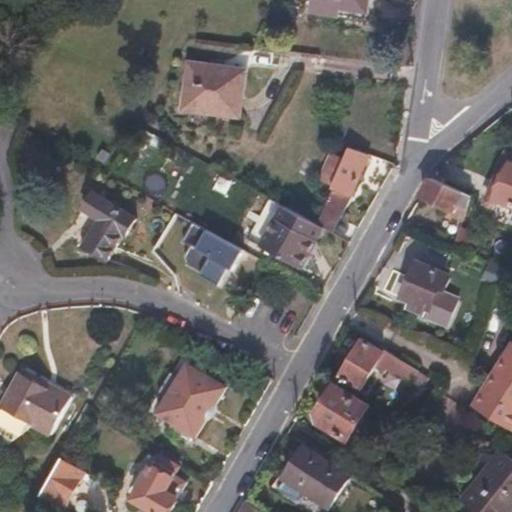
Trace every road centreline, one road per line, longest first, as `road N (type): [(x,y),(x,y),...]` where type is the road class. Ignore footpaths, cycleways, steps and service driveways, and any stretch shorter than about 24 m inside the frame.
road 1 (residential): [(299,373),(117,288),(49,290),(19,279)]
road 2 (residential): [(416,162),(299,373)]
road 3 (residential): [(299,373),(221,511)]
